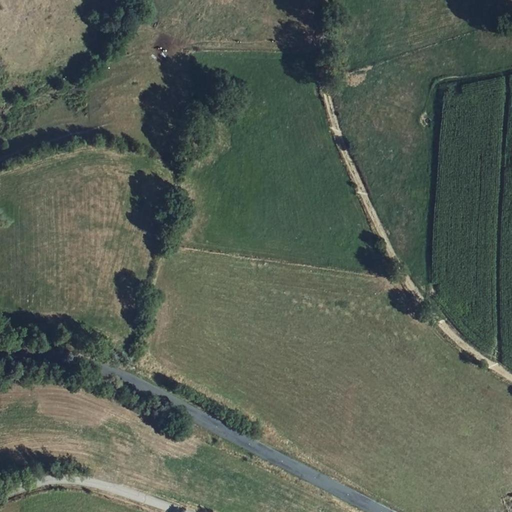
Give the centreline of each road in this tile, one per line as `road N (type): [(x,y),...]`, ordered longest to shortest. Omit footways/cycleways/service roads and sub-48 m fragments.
road 1 (track): [(326,0),(325,86),(341,148),(407,281),(463,349),(511,377)]
road 2 (secondary): [(379,511),(113,374),(63,357),(0,357)]
road 3 (unclassified): [(183,511),(97,481),(30,482),(0,498)]
road 4 (track): [(113,374),(82,350),(0,336)]
